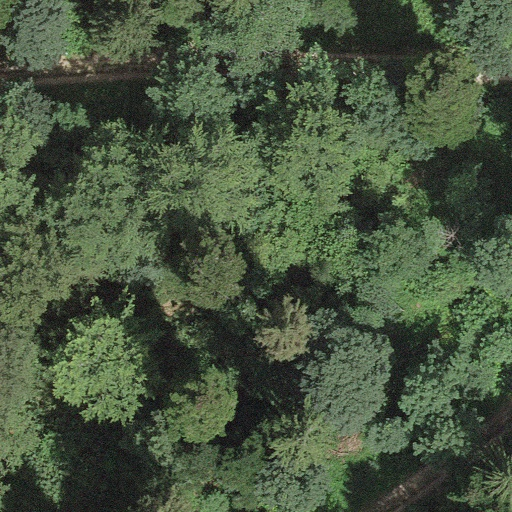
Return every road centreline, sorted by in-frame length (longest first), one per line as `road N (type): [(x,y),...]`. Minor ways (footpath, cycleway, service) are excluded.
road 1 (track): [(511,70),(290,61),(0,72)]
road 2 (track): [(511,405),(366,511)]
